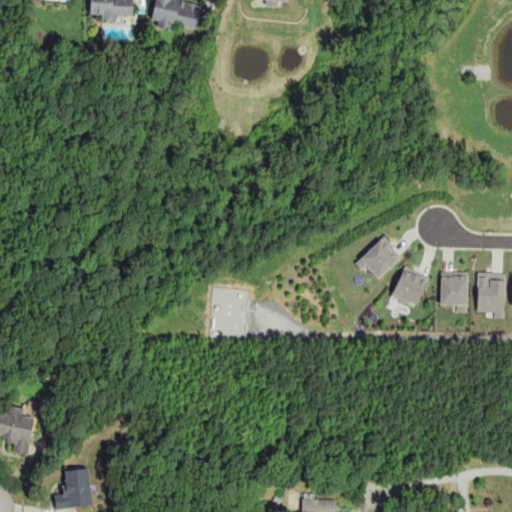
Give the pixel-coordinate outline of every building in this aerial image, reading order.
[(131,0),(89,0),(89,17),(131,18),(131,0)] [(153,0),(148,22),(193,31),(199,2),(190,0),(153,0)] [(353,261),(359,269),(364,265),(375,278),(400,256),(381,236),(353,261)] [(414,305),(428,276),(403,264),(389,294),(414,305)] [(455,311),(465,312),(466,271),(440,271),(439,304),(456,304),(455,311)] [(504,272),(476,272),(476,310),(485,310),(485,316),(503,316),(504,272)] [(27,453),(32,417),(22,415),(24,406),(6,403),(5,412),(0,411),(0,438),(11,440),(10,451),(27,453)] [(91,504),(88,467),(61,469),(63,492),(53,493),(54,508),(91,504)] [(334,511),(334,495),(301,495),(301,511),(334,511)]
